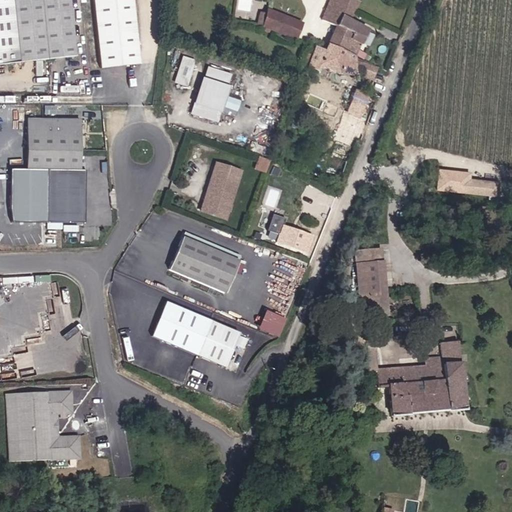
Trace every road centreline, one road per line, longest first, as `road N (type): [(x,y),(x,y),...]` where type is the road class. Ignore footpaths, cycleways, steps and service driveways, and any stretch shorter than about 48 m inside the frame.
road 1 (unclassified): [(245,451),(425,0)]
road 2 (residential): [(245,451),(111,378),(96,267),(0,264)]
road 3 (track): [(360,166),(373,174),(391,237),(423,276),(511,271)]
